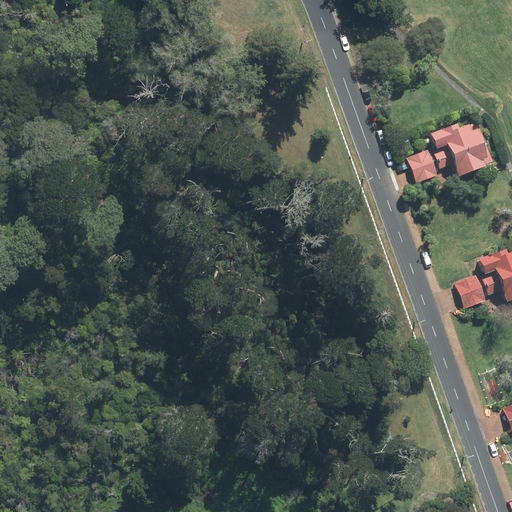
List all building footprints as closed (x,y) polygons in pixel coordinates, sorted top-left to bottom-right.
[(478,169),(487,165),(473,128),(454,135),(452,128),(424,139),(437,172),(447,168),(453,182),(479,172),(478,169)] [(424,153),(403,161),(413,187),(434,179),(424,153)] [(500,257),(498,253),(472,263),(478,278),(486,275),(487,277),(478,280),(485,297),(496,293),(500,306),(511,301),(511,256),(511,253),(500,257)] [(472,278),(451,286),(461,311),(482,303),(472,278)] [(511,405),(499,411),(509,436),(511,435),(511,405)]
